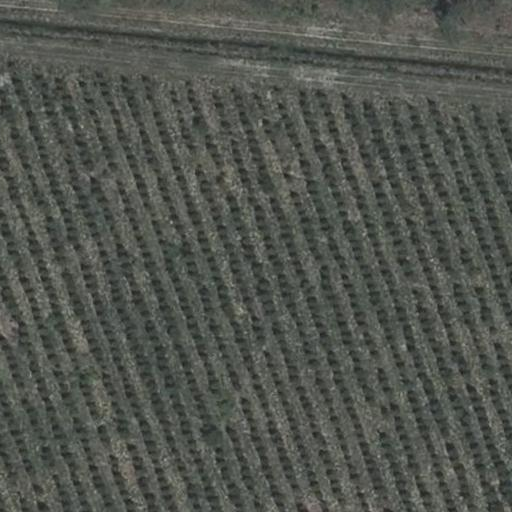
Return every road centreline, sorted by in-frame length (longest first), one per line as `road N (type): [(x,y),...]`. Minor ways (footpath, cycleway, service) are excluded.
road 1 (track): [(511,100),(0,51)]
road 2 (track): [(511,45),(30,0)]
